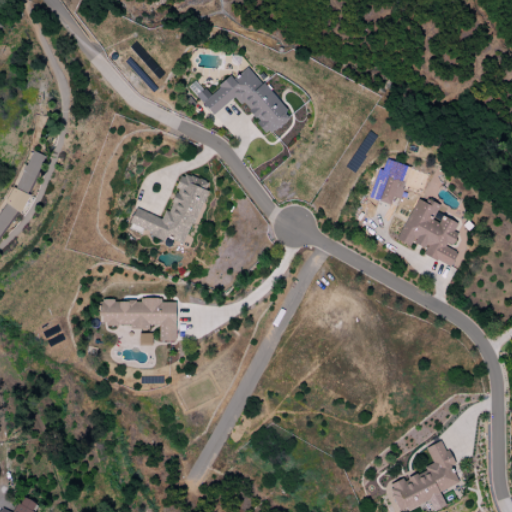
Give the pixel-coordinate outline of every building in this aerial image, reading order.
[(203,102),(214,114),(233,98),(268,138),(291,118),(245,65),(203,102)] [(15,188),(28,194),(44,157),(31,151),(15,188)] [(182,173),(161,221),(136,211),(130,225),(182,248),(210,185),(182,173)] [(387,173),(377,202),(390,206),(393,197),(400,200),(407,180),(387,173)] [(0,236),(27,196),(14,188),(0,209),(0,236)] [(419,198),(396,240),(410,247),(413,241),(429,249),(426,255),(449,268),(456,253),(446,248),(448,243),(452,245),(457,235),(453,232),(457,224),(443,217),(439,224),(434,221),(442,206),(427,198),(425,201),(419,198)] [(100,301),(100,326),(160,327),(160,343),(178,343),(179,302),(163,301),(163,298),(140,298),(140,303),(112,303),(112,301),(100,301)] [(138,346),(151,345),(150,334),(138,334),(138,346)] [(397,511),(404,511),(428,503),(432,511),(444,506),(439,492),(457,484),(450,464),(451,464),(442,441),(425,447),(433,467),(387,485),(397,511)] [(0,511),(29,511),(29,500),(16,501),(16,510),(0,510),(0,511)]
